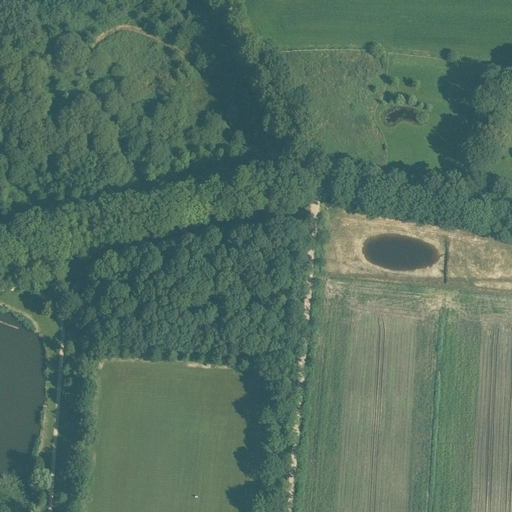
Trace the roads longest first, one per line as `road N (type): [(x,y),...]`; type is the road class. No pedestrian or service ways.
road 1 (track): [(290,511),(315,182),(225,0)]
road 2 (unclassified): [(511,212),(305,182),(0,247)]
